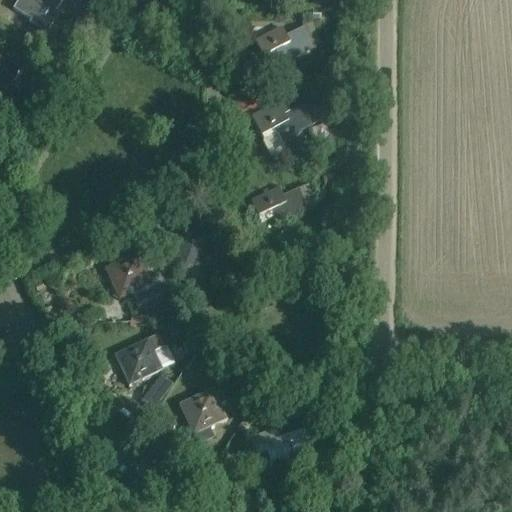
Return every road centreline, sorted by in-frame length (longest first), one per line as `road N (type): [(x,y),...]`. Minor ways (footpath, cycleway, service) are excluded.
road 1 (unclassified): [(380,366),(386,0)]
road 2 (unclassified): [(364,511),(380,366)]
road 3 (unclassified): [(380,366),(511,361)]
